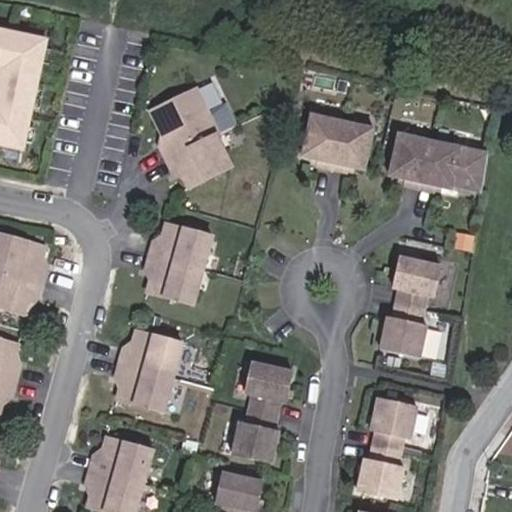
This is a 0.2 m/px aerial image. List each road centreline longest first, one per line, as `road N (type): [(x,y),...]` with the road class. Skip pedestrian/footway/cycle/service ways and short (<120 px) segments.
road 1 (residential): [(0,198),(92,220),(106,261),(38,511)]
road 2 (residential): [(455,511),(464,454),(511,384)]
